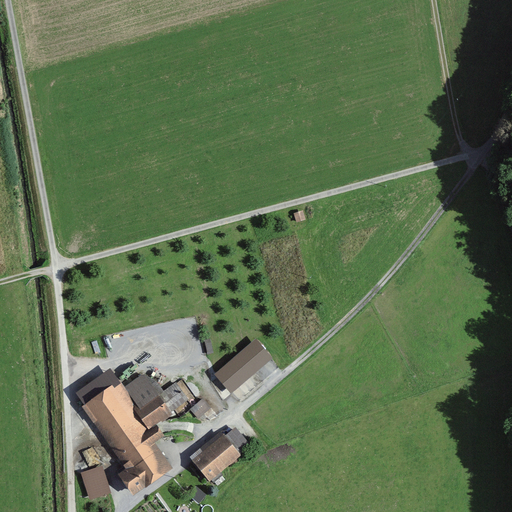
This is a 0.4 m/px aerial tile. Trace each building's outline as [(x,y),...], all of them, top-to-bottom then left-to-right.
[(303,211),(295,213),(298,222),(306,219),(303,211)] [(230,389),(268,357),(257,343),(219,376),(230,389)] [(138,388),(126,396),(148,427),(186,400),(174,384),(155,397),(145,384),(139,389),(138,388)] [(148,427),(126,396),(118,385),(86,407),(128,466),(132,464),(134,466),(122,475),(134,491),(166,469),(148,445),(161,436),(155,427),(150,431),(148,427)] [(190,409),(198,417),(209,407),(202,399),(190,409)] [(234,430),(196,462),(213,483),(214,482),(217,486),(224,480),(221,476),(223,475),(220,472),(228,466),(226,463),(227,462),(230,466),(240,457),(237,454),(247,445),(234,430)] [(107,491),(100,470),(83,475),(90,497),(107,491)] [(202,503),(207,495),(199,489),(194,498),(202,503)]
